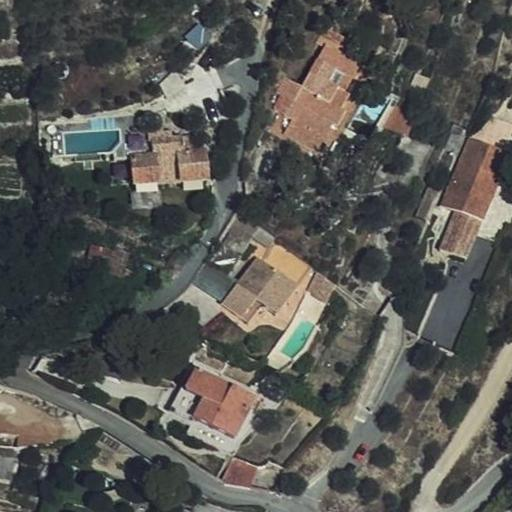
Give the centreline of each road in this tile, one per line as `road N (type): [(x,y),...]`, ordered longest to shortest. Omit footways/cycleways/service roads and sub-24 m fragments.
road 1 (residential): [(0,374),(108,419),(210,486),(294,511)]
road 2 (track): [(425,511),(426,479),(463,433),(511,345)]
